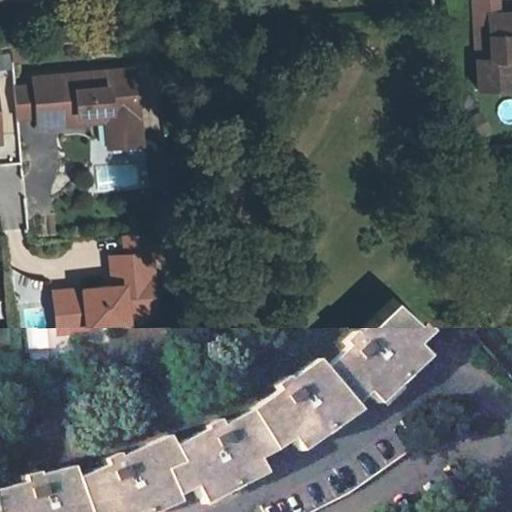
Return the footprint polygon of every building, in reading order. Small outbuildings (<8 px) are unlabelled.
[(511,14),(483,16),(485,60),(472,60),(474,91),(511,88),(511,14)] [(133,70),(106,72),(107,77),(126,76),(127,93),(135,92),(133,70)] [(106,72),(32,77),(33,87),(36,117),(36,126),(91,121),(90,114),(104,113),(106,134),(138,131),(135,92),(127,93),(126,76),(107,77),(106,72)] [(33,87),(13,89),(16,118),(36,117),(33,87)] [(139,150),(138,131),(106,134),(107,150),(111,152),(139,150)] [(165,161),(148,162),(150,190),(167,188),(165,161)] [(147,235),(122,238),(124,257),(108,258),(110,287),(79,289),(80,309),(51,312),(52,335),(83,332),(82,328),(123,325),(123,320),(153,319),(147,235)] [(19,483),(0,487),(0,511),(138,511),(143,510),(144,511),(153,511),(157,510),(155,505),(178,495),(195,486),(199,495),(228,478),(230,483),(242,477),(239,471),(257,459),(253,452),(288,428),(293,433),(319,415),(323,420),(334,412),(331,406),(348,393),(365,380),(371,386),(394,364),(399,367),(407,358),(404,354),(420,340),(413,331),(427,318),(392,283),(352,321),(350,319),(339,329),(344,335),(320,357),(311,349),(283,369),(280,365),(268,376),(272,381),(248,401),(216,422),(213,417),(200,425),(202,428),(171,447),(166,436),(117,459),(115,456),(101,464),(103,468),(73,481),(70,471),(36,478),(35,474),(18,477),(19,483)] [(79,289),(49,292),(51,312),(80,309),(79,289)] [(334,455),(261,498),(269,511),(298,511),(348,481),(415,430),(398,407),(334,455)]
